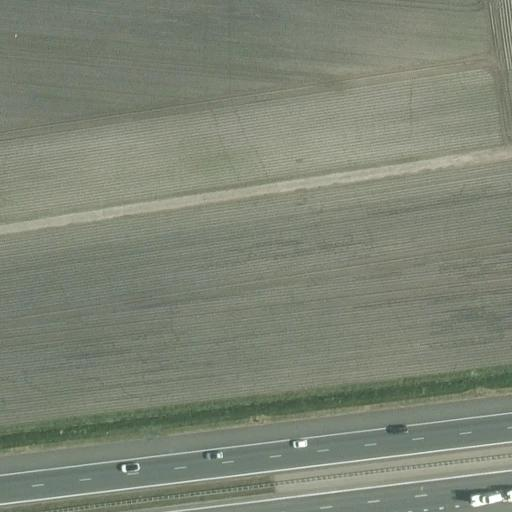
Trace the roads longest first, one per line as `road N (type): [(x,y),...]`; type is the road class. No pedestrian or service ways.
road 1 (track): [(511,152),(0,232)]
road 2 (motorway): [(511,428),(0,491)]
road 3 (motorway): [(301,511),(511,486)]
